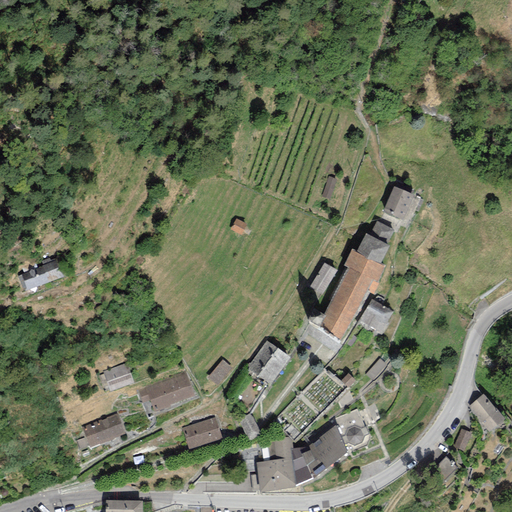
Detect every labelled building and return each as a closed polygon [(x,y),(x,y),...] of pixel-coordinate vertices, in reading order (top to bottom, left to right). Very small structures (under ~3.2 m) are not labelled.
[(336,179),(328,176),(322,196),(330,199),(336,179)] [(414,195),(394,187),(383,211),(403,220),(414,195)] [(246,223),(236,218),(230,230),(241,235),(246,223)] [(320,322),(339,339),(369,291),(374,294),(385,266),(380,265),(389,245),(386,244),(394,230),(377,221),(370,236),(366,233),(357,252),(352,249),(344,265),(348,267),(320,322)] [(19,275),(25,291),(65,276),(59,261),(19,275)] [(324,262),(309,288),(321,296),(337,270),(324,262)] [(392,311),(372,299),(359,320),(380,332),(392,311)] [(287,357),(267,343),(249,368),(269,382),(287,357)] [(387,365),(380,359),(366,374),(372,380),(387,365)] [(232,369),(223,360),(208,376),(218,385),(232,369)] [(126,363),(103,372),(104,374),(98,376),(102,389),(108,386),(110,391),(133,383),(126,363)] [(185,372),(138,391),(143,402),(150,400),(155,412),(195,396),(185,372)] [(341,380),(348,388),(355,381),(348,373),(341,380)] [(484,394),(468,407),(482,423),(490,432),(505,419),(497,410),(484,394)] [(272,461),(256,463),(260,492),(295,488),(313,479),(347,454),(345,447),(350,446),(353,453),(366,447),(369,441),(369,436),(356,410),(334,419),(337,425),(308,446),(293,448),(292,437),(270,440),(272,461)] [(117,413),(82,428),(90,448),(125,434),(117,413)] [(251,414),(239,419),(249,441),(261,436),(251,414)] [(222,439),(214,417),(182,428),(190,450),(222,439)] [(471,433),(461,429),(454,446),(464,450),(471,433)] [(443,484),(457,468),(445,458),(431,473),(443,484)] [(142,511),(142,501),(105,500),(105,511),(142,511)]
